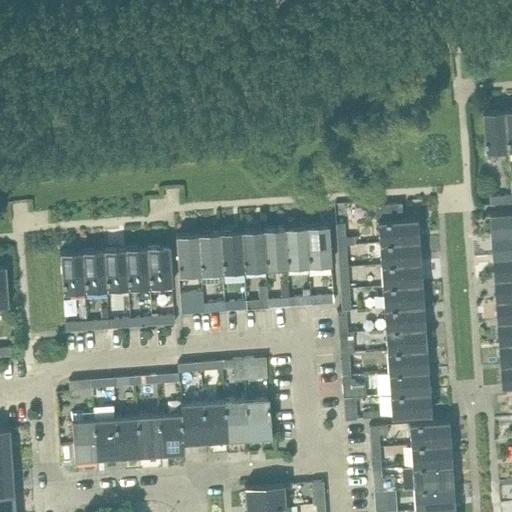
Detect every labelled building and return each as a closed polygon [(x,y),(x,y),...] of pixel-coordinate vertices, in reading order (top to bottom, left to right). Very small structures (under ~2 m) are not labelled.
[(484,110),(487,150),(509,148),(506,108),(484,110)] [(495,195),(496,204),(511,202),(511,196),(511,193),(510,194),(495,195)] [(402,217),(401,201),(374,203),(375,220),(377,220),(379,241),(417,238),(415,217),(417,217),(417,216),(402,217)] [(511,232),(511,209),(491,211),(491,212),(493,234),(511,232)] [(309,273),(331,272),(328,222),(326,222),(326,223),(305,225),(308,263),(309,273)] [(287,265),(308,263),(305,225),(284,226),(287,265)] [(265,266),(287,265),(284,226),(262,228),(265,266)] [(345,235),(344,226),(335,227),(336,244),(355,243),(354,235),(345,235)] [(243,268),(265,266),(262,228),(240,229),(243,268)] [(222,269),(243,268),(240,229),(219,231),(222,269)] [(200,271),(222,269),(219,231),(197,232),(200,271)] [(200,271),(197,232),(177,234),(176,233),(175,233),(178,273),(200,271)] [(494,255),(511,253),(511,232),(493,234),(494,255)] [(380,263),(418,260),(417,238),(379,241),(380,263)] [(150,284),(152,284),(172,283),(169,243),(147,244),(150,284)] [(128,286),(150,284),(147,244),(125,246),(128,286)] [(106,287),(128,286),(125,246),(103,247),(106,287)] [(84,288),(106,287),(103,247),(81,249),(84,288)] [(62,290),(82,289),(84,288),(81,249),(59,250),(62,290)] [(337,249),(338,266),(347,265),(346,249),(337,249)] [(496,277),(511,275),(511,253),(494,255),(496,277)] [(381,284),(420,282),(418,260),(380,263),(381,284)] [(348,287),(347,270),(338,271),(339,287),(348,287)] [(498,298),(511,297),(511,275),(496,277),(498,298)] [(383,307),(421,304),(420,282),(381,284),(383,307)] [(251,298),(251,307),(268,306),(266,284),(258,285),(259,297),(251,298)] [(180,312),(203,310),(203,301),(204,301),(203,289),(179,291),(180,312)] [(315,293),(316,302),(333,301),(333,292),(315,293)] [(349,292),(340,292),(341,310),(346,309),(350,309),(349,292)] [(310,294),(294,295),(295,304),(311,302),(310,294)] [(289,295),(273,296),(273,305),(290,304),(289,295)] [(499,320),(511,318),(511,297),(498,298),(499,320)] [(230,308),(246,307),(246,298),(229,299),(230,308)] [(208,301),(208,310),(225,309),(224,300),(208,301)] [(384,328),(423,326),(421,304),(383,307),(384,328)] [(91,319),(92,328),(109,327),(107,306),(101,307),(102,318),(91,319)] [(157,314),(158,323),(174,322),(174,313),(157,314)] [(135,316),(136,325),(153,324),(152,314),(135,316)] [(346,314),(337,315),(338,331),(347,331),(346,314)] [(113,317),(114,326),(131,325),(130,316),(113,317)] [(501,341),(511,340),(511,318),(499,320),(501,341)] [(70,320),(70,329),(87,328),(86,319),(84,319),(70,320)] [(386,350),(424,347),(423,326),(384,328),(386,350)] [(353,336),(338,337),(339,353),(349,353),(348,352),(354,351),(353,336)] [(502,363),(511,361),(511,340),(501,341),(502,363)] [(0,354),(12,354),(11,345),(0,345),(0,354)] [(387,372),(426,369),(424,347),(386,350),(387,372)] [(245,377),(267,376),(266,355),(244,356),(245,377)] [(245,377),(244,356),(223,358),(223,367),(234,367),(234,378),(245,377)] [(218,368),(217,358),(199,360),(200,369),(218,368)] [(341,375),(350,374),(349,358),(340,358),(341,375)] [(178,361),(178,370),(195,369),(194,360),(178,361)] [(503,385),(511,384),(511,361),(502,363),(504,384),(503,384),(503,385)] [(389,393),(427,390),(426,369),(387,372),(389,393)] [(157,382),(174,380),(173,371),(156,372),(157,382)] [(151,373),(135,374),(135,383),(152,382),(151,373)] [(112,376),(113,385),(130,383),(129,374),(112,376)] [(364,394),(363,382),(354,383),(354,378),(350,378),(350,374),(341,375),(342,396),(351,395),(355,395),(364,394)] [(107,376),(92,377),(92,386),(108,385),(107,376)] [(70,395),(93,393),(92,386),(92,377),(68,379),(69,388),(70,395)] [(429,411),(427,390),(389,393),(390,416),(430,413),(430,411),(429,411)] [(249,436),(271,434),(268,395),(247,396),(249,436)] [(352,403),(351,395),(342,396),(344,419),(356,418),(355,403),(352,403)] [(228,437),(249,436),(247,396),(225,398),(228,437)] [(205,439),(228,437),(225,398),(202,399),(205,439)] [(205,439),(202,399),(180,401),(180,410),(181,410),(183,440),(205,439)] [(363,418),(367,417),(378,416),(378,409),(363,410),(363,418)] [(74,458),(97,456),(94,416),(94,410),(72,411),(72,418),(71,418),(74,458)] [(162,452),(183,450),(183,440),(181,410),(180,410),(159,412),(162,452)] [(140,453),(162,452),(159,412),(137,413),(140,453)] [(118,455),(140,453),(137,413),(115,415),(118,455)] [(97,456),(118,455),(115,415),(94,416),(97,456)] [(410,443),(449,440),(448,418),(408,421),(410,443)] [(370,445),(379,445),(378,435),(387,434),(386,422),(368,423),(370,445)] [(0,426),(0,448),(10,448),(9,426),(0,426)] [(411,465),(451,462),(449,440),(410,443),(411,465)] [(0,470),(12,470),(10,448),(0,448),(0,470)] [(370,451),(371,468),(380,467),(379,450),(370,451)] [(413,487),(452,484),(451,462),(411,465),(413,487)] [(381,476),(380,467),(371,468),(373,490),(382,489),(382,488),(396,488),(395,475),(381,476)] [(0,493),(13,492),(12,470),(0,470),(0,493)] [(325,500),(323,479),(311,480),(312,497),(316,497),(316,500),(325,500)] [(245,506),(285,503),(284,481),(243,484),(245,506)] [(414,508),(454,506),(452,484),(413,487),(414,508)] [(0,511),(14,511),(13,492),(0,493),(0,511)] [(382,494),(373,495),(374,511),(383,511),(382,494)] [(325,511),(325,500),(316,500),(316,511),(325,511)] [(245,511),(285,511),(285,503),(245,506),(245,511)]
